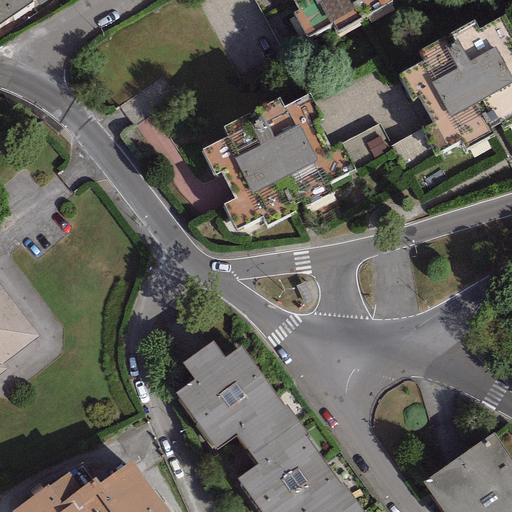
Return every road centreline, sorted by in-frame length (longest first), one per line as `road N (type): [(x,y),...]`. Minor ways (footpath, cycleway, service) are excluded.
road 1 (residential): [(187,259),(159,280),(139,329),(161,410),(209,511)]
road 2 (unclassified): [(187,259),(118,175),(1,67)]
road 3 (unclassified): [(349,341),(405,331),(511,277)]
road 4 (unclassified): [(349,341),(511,405)]
road 5 (unclassified): [(352,253),(224,264),(187,259)]
road 6 (unclassified): [(511,208),(352,253)]
road 7 (residential): [(1,67),(115,0)]
road 8 (residential): [(344,398),(411,511)]
